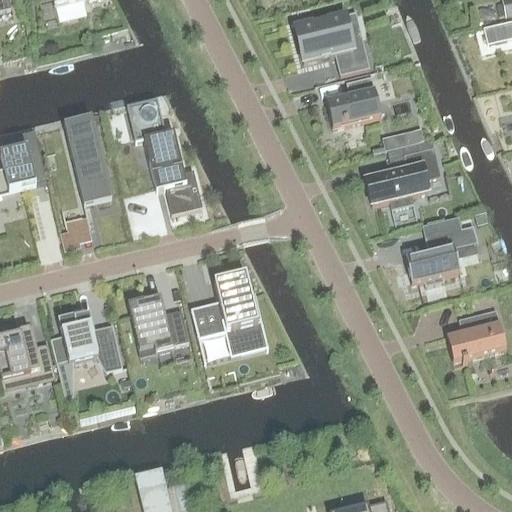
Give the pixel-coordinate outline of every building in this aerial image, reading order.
[(0,0),(0,15),(11,13),(7,0),(0,0)] [(50,0),(54,13),(68,9),(104,1),(103,0),(50,0)] [(511,2),(501,5),(504,20),(511,18),(511,2)] [(369,74),(361,42),(350,44),(344,21),(294,33),(303,68),(334,61),(339,81),(369,74)] [(506,46),(502,29),(483,34),(487,51),(506,46)] [(325,108),(332,134),(380,122),(370,82),(345,88),(348,102),(325,108)] [(156,105),(126,112),(135,147),(143,145),(156,197),(164,195),(171,221),(202,213),(193,176),(183,178),(173,138),(165,140),(156,105)] [(69,153),(83,212),(111,206),(91,123),(63,130),(69,153)] [(401,139),(381,144),(384,156),(404,152),(401,139)] [(0,165),(1,169),(0,169),(0,193),(45,183),(34,140),(0,148),(0,165)] [(440,182),(433,154),(403,161),(406,176),(365,186),(371,212),(388,208),(390,215),(413,209),(411,202),(427,198),(424,186),(440,182)] [(476,219),(475,219),(478,230),(481,229),(487,227),(485,217),(476,219)] [(442,226),(443,227),(445,238),(424,243),(428,258),(404,264),(411,290),(423,287),(424,292),(443,287),(442,283),(459,279),(453,254),(477,249),(473,231),(461,234),(458,222),(442,226)] [(80,254),(79,249),(76,235),(67,237),(59,239),(64,257),(80,254)] [(199,346),(235,337),(240,357),(264,351),(265,354),(265,355),(267,355),(253,300),(250,301),(245,282),(233,285),(234,289),(215,294),(219,309),(190,316),(198,350),(200,350),(199,346)] [(188,347),(181,316),(164,320),(160,302),(127,310),(138,356),(153,352),(154,358),(173,354),(172,351),(188,347)] [(461,366),(462,370),(467,368),(466,365),(505,355),(501,337),(495,315),(458,325),(462,344),(447,348),(452,368),(461,366)] [(56,368),(65,407),(72,405),(72,368),(96,363),(105,379),(107,378),(107,377),(122,374),(112,331),(93,336),(89,318),(57,325),(61,343),(62,343),(67,366),(56,368)] [(47,350),(33,353),(29,334),(0,340),(0,379),(1,385),(23,380),(25,390),(53,384),(54,385),(55,385),(47,350)] [(171,511),(162,472),(134,479),(142,511),(171,511)]
